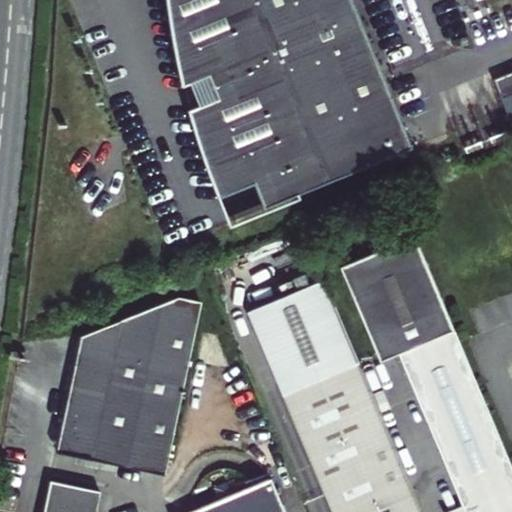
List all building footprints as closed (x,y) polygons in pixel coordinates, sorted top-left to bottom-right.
[(407,152),(346,0),(166,0),(169,23),(175,60),(180,88),(184,86),(193,110),(186,112),(197,149),(210,184),(216,199),(248,186),(258,211),(407,152)] [(511,511),(511,465),(416,238),(344,270),(385,368),(404,360),(468,511),(465,511),(511,511)] [(420,511),(324,282),(247,314),(331,511),(420,511)] [(159,473),(195,301),(175,297),(76,336),(52,451),(159,473)] [(284,511),(271,481),(198,511),(284,511)] [(90,511),(94,494),(45,484),(39,511),(90,511)]
